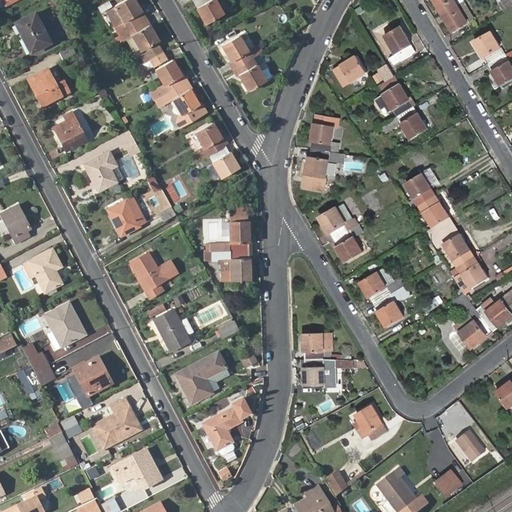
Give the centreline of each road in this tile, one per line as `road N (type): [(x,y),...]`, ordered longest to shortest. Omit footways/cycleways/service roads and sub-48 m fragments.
road 1 (residential): [(222,511),(0,89)]
road 2 (residential): [(277,191),(403,404),(420,411),(444,398),(511,344)]
road 3 (residential): [(234,511),(264,462),(279,395),(277,191)]
road 4 (residential): [(165,0),(277,191)]
road 5 (residential): [(277,191),(271,165),(340,0)]
road 6 (residential): [(412,0),(511,166)]
